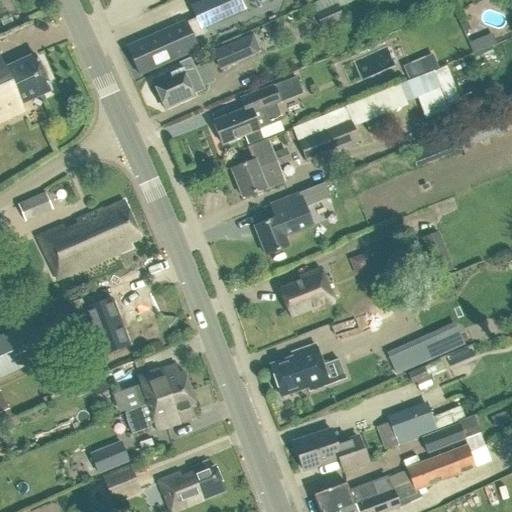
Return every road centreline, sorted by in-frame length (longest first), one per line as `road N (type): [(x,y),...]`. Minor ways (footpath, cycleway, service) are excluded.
road 1 (secondary): [(278,511),(125,133)]
road 2 (secondary): [(125,133),(65,0)]
road 3 (unclassified): [(0,202),(125,133)]
